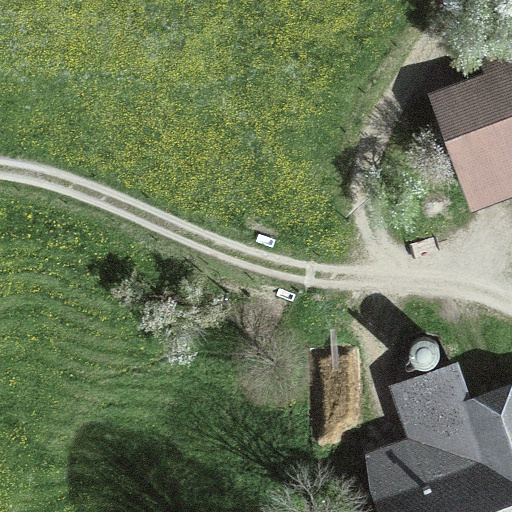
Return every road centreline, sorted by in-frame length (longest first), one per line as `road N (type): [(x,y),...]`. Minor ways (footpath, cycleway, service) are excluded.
road 1 (track): [(406,281),(303,271),(230,253),(123,208),(0,171)]
road 2 (track): [(451,0),(376,127),(368,157),(368,232),(406,281)]
